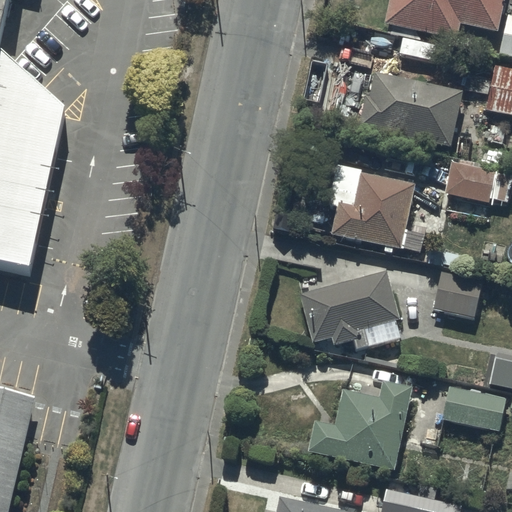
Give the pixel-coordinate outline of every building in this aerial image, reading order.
[(415,65),(413,78),(431,83),(434,69),(444,71),(448,50),(459,52),(462,37),(499,44),(507,0),(392,0),(384,43),(410,48),(407,64),(415,65)] [(511,24),(510,24),(500,70),(511,72),(511,24)] [(0,47),(0,248),(19,253),(56,98),(0,47)] [(511,77),(494,74),(484,123),(511,128),(511,77)] [(466,103),(376,81),(370,107),(366,106),(358,138),(452,161),(466,103)] [(472,174),(451,170),(444,204),(488,214),(490,208),(507,212),(511,189),(511,185),(496,182),(498,175),(473,169),(472,174)] [(402,259),(414,197),(411,197),(412,191),(356,180),(354,187),(342,185),(335,218),(337,219),(332,245),(402,259)] [(387,271),(300,293),(313,341),(331,336),(333,343),(353,338),(356,351),(401,339),(396,320),(399,319),(387,271)] [(500,295),(481,291),(482,287),(442,277),(440,287),(438,286),(433,310),(474,319),(477,309),(496,313),(500,295)] [(511,359),(495,356),(489,383),(511,388),(511,359)] [(0,511),(3,511),(31,381),(0,374),(0,511)] [(393,469),(412,386),(384,380),(380,396),(343,388),(335,424),(315,420),(313,428),(309,427),(307,438),(311,439),(308,450),(393,469)] [(507,398),(449,385),(442,417),(499,430),(507,398)] [(385,489),(379,511),(432,511),(436,501),(385,489)] [(354,511),(355,511),(279,496),(275,511),(354,511)]
